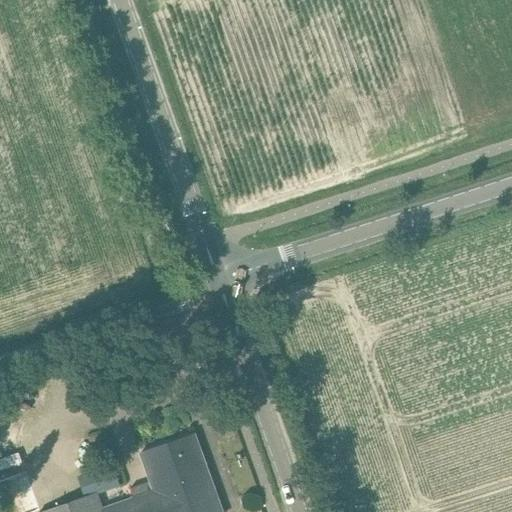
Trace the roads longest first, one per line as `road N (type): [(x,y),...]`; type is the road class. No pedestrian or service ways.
road 1 (unclassified): [(219,280),(511,185)]
road 2 (unclassified): [(219,280),(118,0)]
road 3 (unclassified): [(299,511),(219,280)]
road 4 (unclassified): [(219,280),(198,299),(0,363)]
